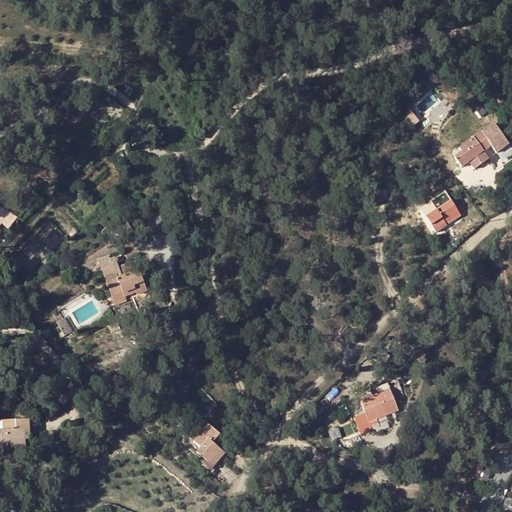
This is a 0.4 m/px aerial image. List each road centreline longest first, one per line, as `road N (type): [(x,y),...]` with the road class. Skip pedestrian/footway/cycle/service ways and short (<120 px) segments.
road 1 (residential): [(511,17),(349,68),(290,74),(248,94),(196,148),(170,160),(139,157),(125,110),(86,86),(68,87),(0,134)]
road 2 (residential): [(222,511),(306,391),(480,233),(511,217)]
